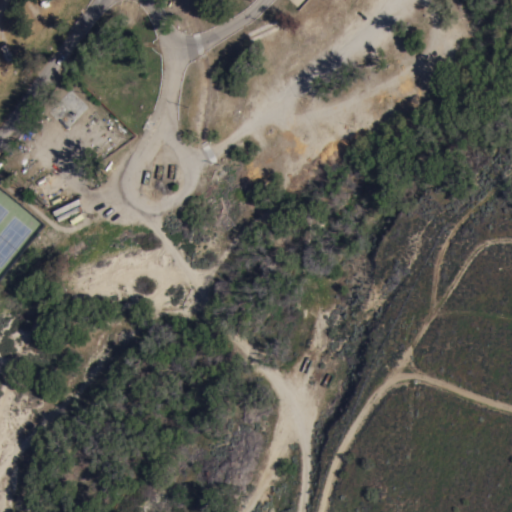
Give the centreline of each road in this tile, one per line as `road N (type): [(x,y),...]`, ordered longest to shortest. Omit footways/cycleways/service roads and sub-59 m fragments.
road 1 (residential): [(185,47),(141,201),(208,308),(299,416),(308,448),(304,511)]
road 2 (residential): [(322,511),(358,420),(399,374),(511,412)]
